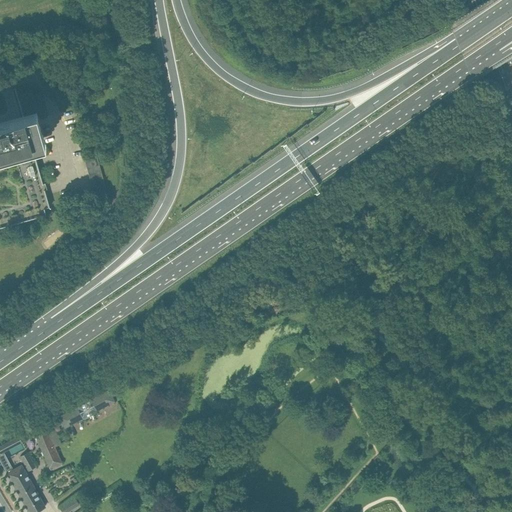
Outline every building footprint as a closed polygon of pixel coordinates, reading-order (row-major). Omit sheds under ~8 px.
[(49,207),(46,195),(32,147),(45,144),(36,112),(0,122),(0,227),(46,214),(44,209),(49,207)] [(96,153),(84,157),(85,162),(98,159),(96,153)] [(98,159),(85,162),(87,168),(99,165),(98,159)] [(99,165),(87,168),(89,174),(101,171),(99,165)] [(101,171),(89,174),(90,180),(103,177),(101,171)] [(103,177),(90,180),(92,186),(104,183),(103,177)] [(104,183),(92,186),(94,192),(106,189),(104,183)] [(57,416),(64,428),(115,401),(109,389),(57,416)] [(50,424),(33,430),(49,468),(62,463),(54,445),(58,443),(50,424)] [(27,471),(34,466),(26,452),(19,456),(27,471)] [(28,511),(35,511),(45,507),(21,465),(7,473),(28,511)] [(64,511),(68,511),(82,503),(77,496),(61,506),(64,511)]
